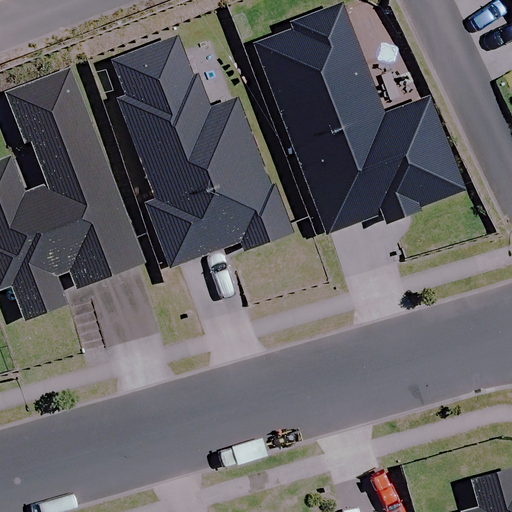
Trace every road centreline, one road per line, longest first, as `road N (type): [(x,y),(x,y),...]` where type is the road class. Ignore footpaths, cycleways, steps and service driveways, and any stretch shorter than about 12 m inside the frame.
road 1 (tertiary): [(0,482),(511,337)]
road 2 (residential): [(430,0),(511,168)]
